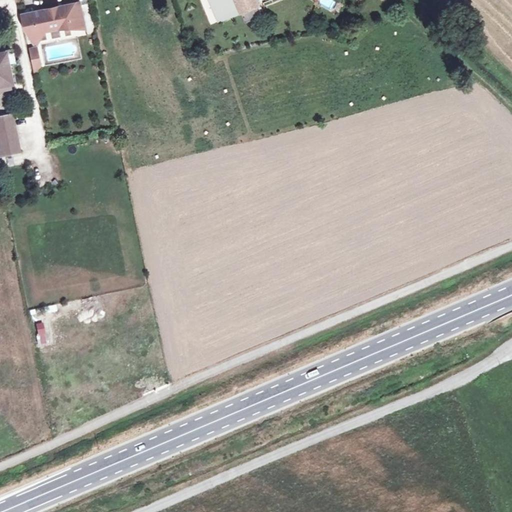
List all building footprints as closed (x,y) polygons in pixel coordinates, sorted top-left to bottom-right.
[(241,12),(236,0),(211,0),(220,21),(241,12)] [(236,0),(241,12),(242,12),(245,21),(263,14),(256,0),(236,0)] [(338,1),(334,7),(339,10),(343,4),(338,1)] [(66,5),(24,14),(27,28),(33,38),(47,30),(73,25),(88,28),(83,4),(66,7),(66,5)] [(42,69),(35,45),(26,48),(33,72),(42,69)] [(11,51),(5,53),(12,84),(17,83),(11,51)] [(5,53),(0,53),(0,86),(12,84),(5,53)] [(12,115),(0,117),(0,155),(20,152),(12,115)] [(36,344),(45,343),(43,322),(35,323),(36,344)]
